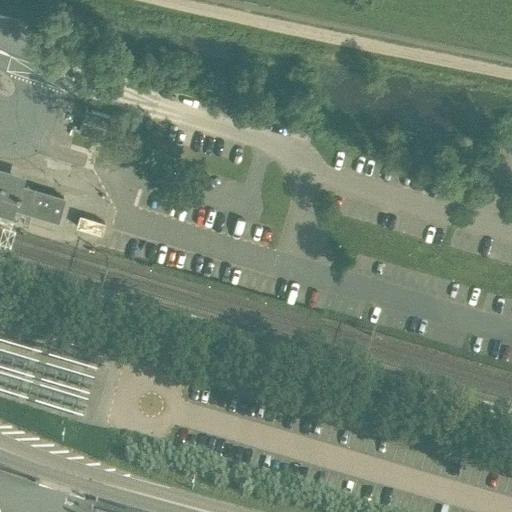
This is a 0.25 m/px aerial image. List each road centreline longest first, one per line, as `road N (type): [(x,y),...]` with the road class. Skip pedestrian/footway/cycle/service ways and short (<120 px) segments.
road 1 (unclassified): [(511,76),(166,0)]
road 2 (tertiary): [(0,447),(211,511)]
